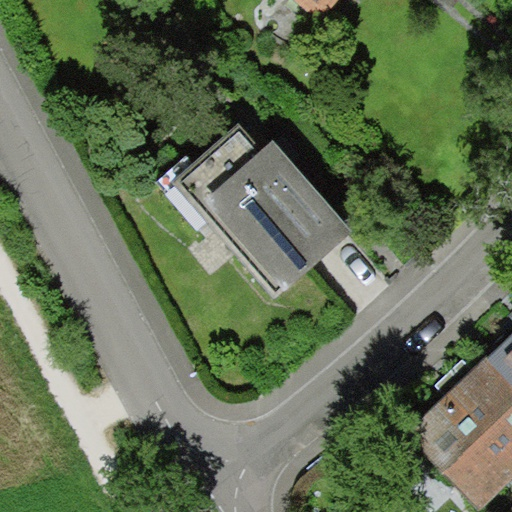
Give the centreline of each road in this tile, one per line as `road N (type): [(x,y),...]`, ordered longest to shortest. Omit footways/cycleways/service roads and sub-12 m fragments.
road 1 (residential): [(209,488),(0,80)]
road 2 (residential): [(209,488),(457,305),(511,252)]
